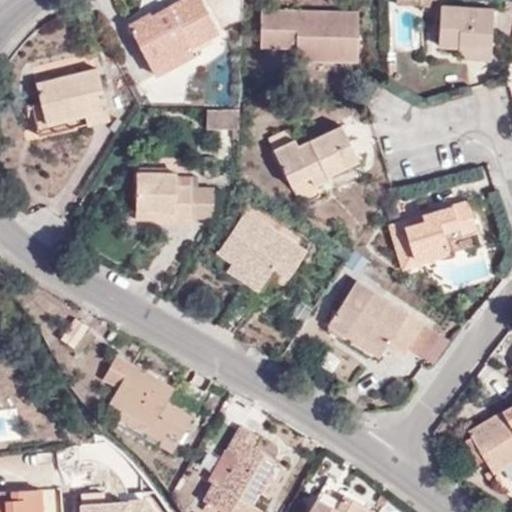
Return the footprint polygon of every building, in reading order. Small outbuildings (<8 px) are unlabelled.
[(127,22),(151,64),(189,44),(191,46),(219,31),(201,0),(177,0),(152,13),(150,11),(127,22)] [(438,47),(459,49),(459,43),(492,46),(494,9),(441,6),(438,47)] [(296,32),(296,47),(296,59),(357,59),(358,12),(261,9),(261,47),(279,47),(280,31),(296,32)] [(279,47),(296,47),(296,32),(280,31),(279,47)] [(459,43),(459,49),(458,58),(491,59),(492,46),(459,43)] [(189,44),(151,64),(157,75),(195,54),(191,46),(189,44)] [(36,82),(40,102),(46,122),(82,115),(85,123),(109,117),(95,69),(36,82)] [(46,122),(40,102),(32,103),(40,133),(85,123),(82,115),(46,122)] [(239,129),(239,109),(207,109),(207,128),(239,129)] [(317,152),(348,138),(341,124),(310,139),(317,152)] [(267,136),(273,149),(293,138),(287,127),(267,136)] [(293,138),(273,149),(290,186),(308,177),(313,186),(329,179),(327,175),(357,160),(348,138),(317,152),(310,139),(297,145),(293,138)] [(154,212),(154,219),(189,219),(191,186),(198,185),(199,175),(175,176),(175,171),(135,170),(135,212),(154,212)] [(191,186),(189,219),(213,219),(214,186),(198,185),(191,186)] [(389,225),(399,259),(447,245),(445,240),(476,231),(466,201),(422,215),(423,221),(413,224),(411,218),(389,225)] [(217,252),(230,261),(263,282),(269,273),(284,284),(306,251),(245,210),(217,252)] [(422,215),(411,218),(413,224),(423,221),(422,215)] [(447,245),(399,259),(402,267),(449,254),(447,245)] [(263,282),(230,261),(226,268),(258,289),(263,282)] [(388,344),(404,355),(419,331),(424,323),(357,279),(326,325),(347,338),(352,331),(383,352),(388,344)] [(74,312),(61,336),(87,349),(100,326),(74,312)] [(379,359),(383,352),(352,331),(347,338),(379,359)] [(419,331),(404,355),(420,364),(434,341),(419,331)] [(172,453),(188,426),(174,418),(172,422),(159,414),(167,402),(174,389),(117,354),(104,376),(119,386),(110,402),(122,410),(151,427),(149,434),(160,441),(158,445),(172,453)] [(174,418),(188,426),(193,418),(167,402),(159,414),(172,422),(174,418)] [(496,472),(511,462),(511,403),(468,429),(471,435),(485,457),(496,472)] [(146,438),(149,434),(151,427),(122,410),(116,419),(146,438)] [(205,502),(216,508),(222,511),(260,511),(261,510),(253,506),(259,493),(277,461),(252,447),(257,437),(240,426),(209,481),(211,482),(202,499),(205,502)] [(475,464),(485,457),(471,435),(460,441),(475,464)] [(277,461),(259,493),(268,498),(286,467),(277,461)] [(117,494),(128,485),(110,463),(99,471),(117,494)] [(0,511),(43,511),(43,488),(14,489),(15,499),(0,499),(0,511)] [(0,489),(0,499),(15,499),(14,489),(0,489)] [(308,511),(363,511),(366,508),(345,495),(336,509),(317,498),(308,511)] [(207,511),(213,511),(216,508),(205,502),(202,508),(207,511)]
